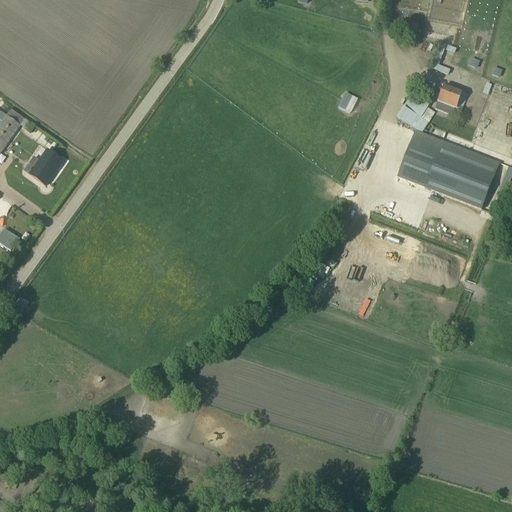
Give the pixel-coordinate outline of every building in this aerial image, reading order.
[(460,52),(447,48),(445,55),(458,59),(460,52)] [(469,66),(477,69),(480,62),(471,59),(469,66)] [(450,73),(438,69),(436,74),(448,79),(450,73)] [(511,98),(511,87),(493,81),(490,90),(485,89),(482,99),(487,101),(483,112),(506,119),(511,98)] [(462,85),(454,82),(452,89),(459,91),(462,85)] [(467,97),(443,88),(434,112),(452,119),(454,113),(460,115),(467,97)] [(421,135),(435,116),(426,110),(431,104),(414,92),(396,118),(421,135)] [(5,117),(0,113),(0,155),(20,129),(29,135),(34,128),(10,110),(5,117)] [(453,140),(432,129),(426,140),(447,151),(453,140)] [(449,155),(413,135),(401,158),(420,169),(423,164),(439,173),(449,155)] [(21,172),(44,189),(56,173),(63,163),(46,150),(39,160),(33,156),(21,172)] [(451,233),(454,225),(433,219),(431,226),(451,233)] [(13,238),(4,232),(0,237),(0,246),(4,249),(13,238)] [(445,257),(442,263),(461,272),(464,266),(445,257)] [(28,305),(19,299),(12,310),(20,316),(28,305)]
